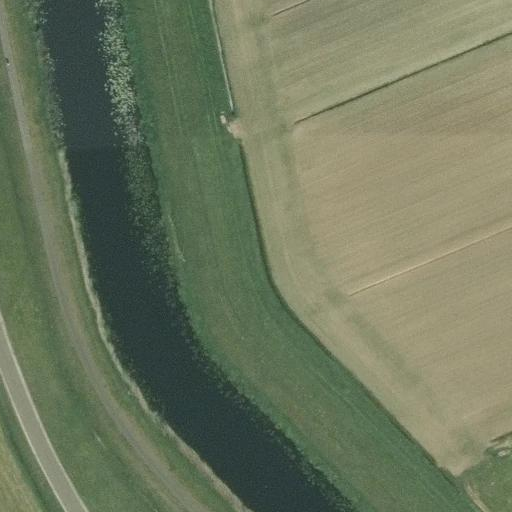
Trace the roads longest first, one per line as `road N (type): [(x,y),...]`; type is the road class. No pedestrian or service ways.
road 1 (track): [(410,511),(221,307),(158,0)]
road 2 (unclassified): [(78,511),(15,393),(0,346)]
